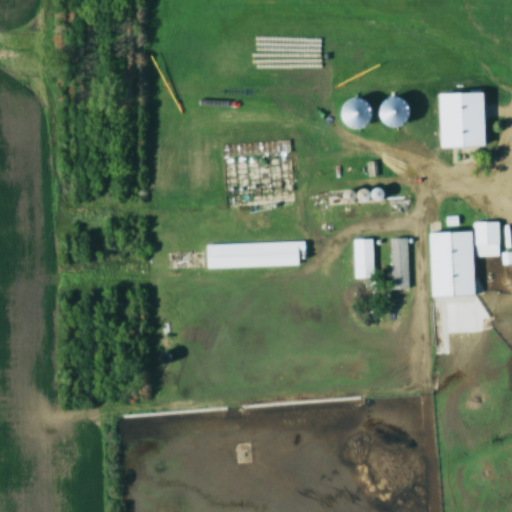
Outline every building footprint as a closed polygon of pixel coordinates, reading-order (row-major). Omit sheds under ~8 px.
[(485,148),(484,93),(438,94),(438,149),(485,148)] [(400,97),(381,103),(389,128),(408,122),(400,97)] [(291,155),(290,141),(222,145),(222,158),(291,155)] [(498,224),(474,224),(474,258),(498,258),(498,224)] [(472,233),(428,235),(430,298),(465,297),(465,300),(474,299),(472,233)] [(373,279),(373,242),(354,242),(354,279),(373,279)] [(205,245),(206,269),(300,268),(300,255),(305,255),(305,243),(205,245)] [(392,290),(408,290),(408,264),(392,264),(392,290)]
